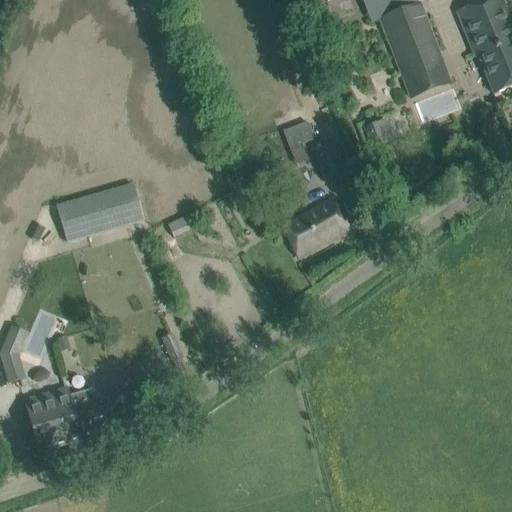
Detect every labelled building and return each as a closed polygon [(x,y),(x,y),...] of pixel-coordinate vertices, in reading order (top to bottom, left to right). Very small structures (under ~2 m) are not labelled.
[(418,2),(423,0),(361,0),(369,21),(379,17),(406,88),(411,100),(450,85),(418,2)] [(502,0),(491,0),(456,14),(473,56),(477,55),(493,96),(511,88),(511,24),(510,20),(502,0)] [(306,124),(282,133),(294,168),(307,163),(301,146),(313,142),(306,124)] [(344,177),(330,139),(310,146),(323,184),(344,177)] [(56,206),(67,245),(144,223),(133,184),(56,206)] [(281,228),(289,243),(298,260),(351,232),(341,214),(333,199),(281,228)] [(187,216),(166,226),(172,241),(194,232),(187,216)] [(26,379),(19,356),(28,334),(11,327),(0,354),(0,356),(8,385),(9,386),(26,381),(26,379)] [(39,454),(81,442),(104,435),(106,435),(105,432),(97,407),(92,391),(70,397),(67,389),(24,402),(33,435),(39,454)]
